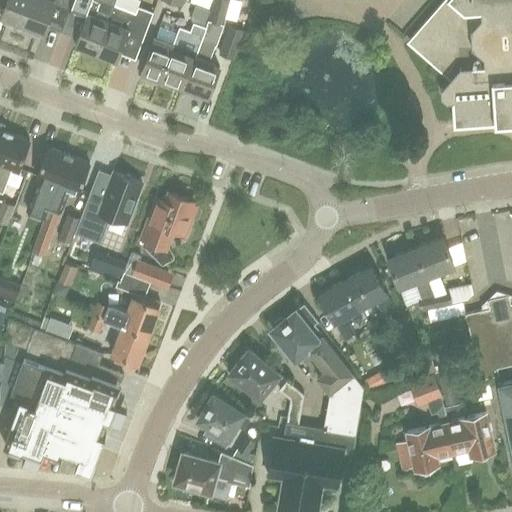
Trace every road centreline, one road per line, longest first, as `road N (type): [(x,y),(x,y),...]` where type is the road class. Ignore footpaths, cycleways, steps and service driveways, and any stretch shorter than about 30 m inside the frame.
road 1 (residential): [(332,223),(313,189),(226,149),(176,144),(0,77)]
road 2 (residential): [(129,509),(169,402),(214,341),(272,285)]
road 3 (residential): [(511,186),(332,223)]
road 4 (residential): [(129,509),(0,488)]
